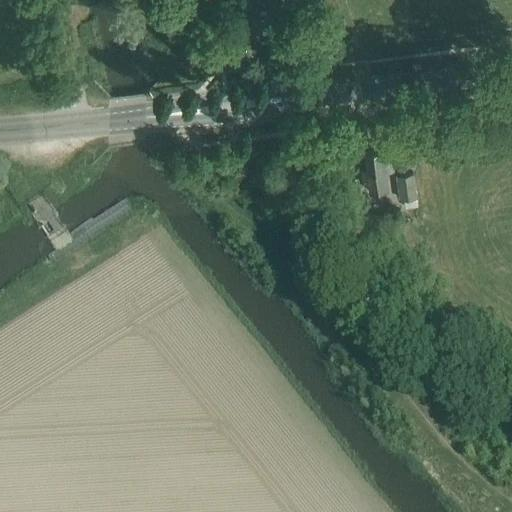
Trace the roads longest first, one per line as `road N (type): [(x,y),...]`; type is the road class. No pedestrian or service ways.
road 1 (tertiary): [(0,131),(511,70)]
road 2 (track): [(76,126),(64,0)]
